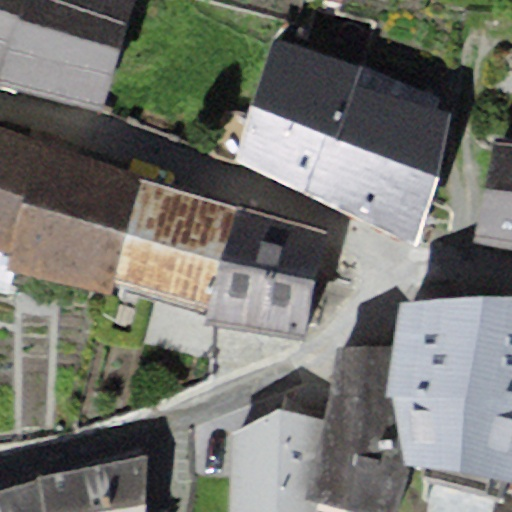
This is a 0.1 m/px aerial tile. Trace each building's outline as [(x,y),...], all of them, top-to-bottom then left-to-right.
[(128,0),(0,0),(0,86),(98,111),(128,0)] [(360,64),(274,35),(233,158),(260,170),(306,191),(413,243),(431,173),(447,111),(353,81),(360,64)] [(0,247),(9,250),(38,140),(0,125),(0,247)] [(511,246),(511,135),(495,134),(474,242),(511,246)] [(140,173),(38,140),(9,250),(4,268),(12,270),(108,292),(112,278),(140,173)] [(235,201),(140,173),(112,278),(209,303),(235,201)] [(325,234),(235,201),(209,303),(205,320),(302,335),(318,266),(325,234)] [(9,250),(0,247),(0,292),(6,294),(12,270),(4,268),(9,250)] [(511,297),(477,298),(400,300),(394,345),(391,379),(406,466),(420,467),(418,477),(503,497),(510,476),(511,476),(511,297)] [(394,345),(340,347),(321,417),(305,495),(328,502),(368,511),(393,511),(406,466),(391,379),(394,345)] [(278,404),(232,431),(228,511),(324,511),(328,502),(305,495),(321,417),(278,404)] [(82,466),(40,474),(46,511),(143,511),(145,455),(82,466)] [(46,511),(40,474),(10,482),(0,485),(0,511),(46,511)]
